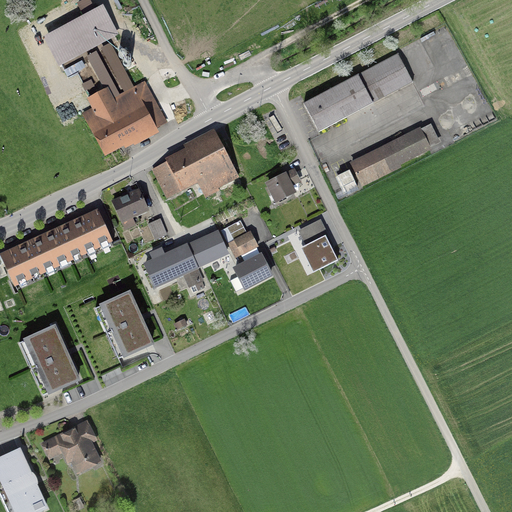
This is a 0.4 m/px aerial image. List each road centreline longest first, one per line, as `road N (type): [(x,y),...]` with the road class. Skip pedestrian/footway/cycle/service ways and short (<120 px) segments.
road 1 (tertiary): [(212,118),(436,0)]
road 2 (tertiary): [(0,229),(212,118)]
road 3 (track): [(364,0),(199,92)]
road 4 (residential): [(144,0),(212,118)]
